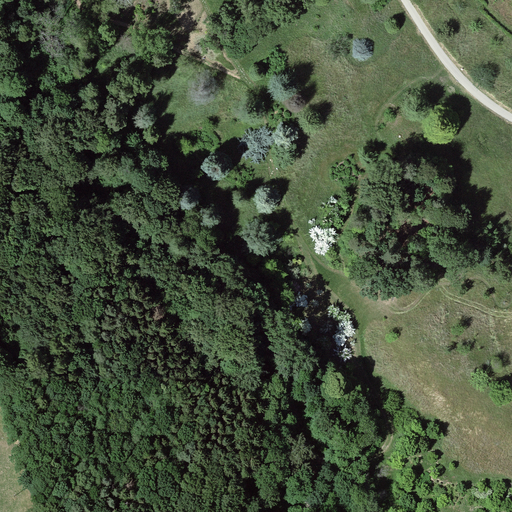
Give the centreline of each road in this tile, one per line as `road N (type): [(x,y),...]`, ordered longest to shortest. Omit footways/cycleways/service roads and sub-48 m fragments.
road 1 (track): [(202,0),(265,120),(280,200),(351,309),(391,428),(363,471)]
road 2 (track): [(0,127),(98,207),(243,297),(315,462)]
